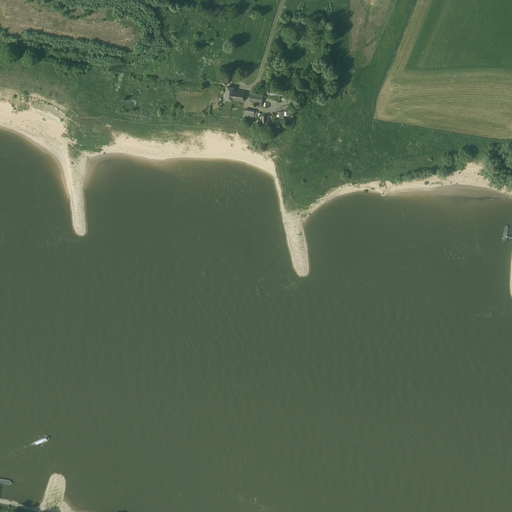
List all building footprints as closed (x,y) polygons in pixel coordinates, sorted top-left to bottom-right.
[(220,82),(228,83),(230,74),(221,73),(220,82)] [(232,100),(240,101),(243,102),(245,91),(234,89),(234,87),(227,86),(225,100),(232,101),(232,100)] [(263,95),(250,93),(249,101),(257,103),(256,105),(261,106),(263,95)] [(283,116),(289,115),(289,108),(285,108),(285,111),(279,112),(279,123),(284,123),(283,116)] [(244,109),(242,119),(253,121),(253,118),(256,118),(257,111),(255,111),(255,110),(244,109)]
